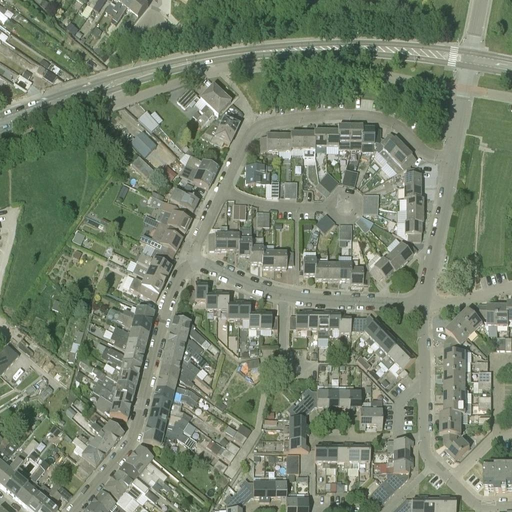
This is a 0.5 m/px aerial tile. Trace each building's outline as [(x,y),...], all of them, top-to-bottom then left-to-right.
[(89,9),(93,11),(94,12),(101,0),(93,0),(91,4),(92,4),(89,9)] [(111,4),(113,1),(113,0),(101,0),(94,12),(95,12),(98,14),(107,1),(111,4)] [(111,4),(105,14),(114,20),(126,0),(113,0),(113,1),(118,4),(116,7),(111,4)] [(127,12),(130,14),(139,0),(138,0),(126,0),(114,20),(111,25),(116,28),(127,12)] [(133,17),(122,32),(126,35),(148,8),(139,0),(130,14),(133,17)] [(255,0),(254,0),(245,0),(243,4),(250,9),(255,0)] [(96,29),(91,36),(97,40),(102,34),(96,29)] [(64,40),(70,45),(74,41),(68,36),(64,40)] [(97,48),(94,52),(99,56),(102,52),(97,48)] [(49,66),(42,61),(39,65),(46,70),(49,66)] [(40,68),(36,73),(42,76),(45,71),(40,68)] [(31,76),(25,72),(22,78),(28,82),(31,76)] [(46,72),(42,77),(48,82),(52,77),(46,72)] [(199,113),(202,116),(221,97),(212,88),(200,102),(205,107),(199,113)] [(197,98),(189,91),(177,104),(184,111),(197,98)] [(213,115),(217,119),(230,105),(221,97),(202,116),(199,119),(205,125),(212,117),(213,115)] [(154,114),(150,118),(158,127),(163,123),(154,114)] [(158,127),(150,118),(147,115),(137,123),(145,130),(150,135),(158,128),(158,127)] [(218,131),(234,137),(238,127),(232,124),(233,121),(223,117),(217,123),(216,123),(212,127),(218,131)] [(221,150),(224,145),(229,147),(234,137),(218,131),(212,127),(200,140),(221,150)] [(118,134),(124,141),(131,134),(125,128),(118,134)] [(338,133),(337,145),(338,145),(349,145),(349,129),(337,129),(337,133),(338,133)] [(349,145),(359,145),(361,145),(361,131),(362,131),(362,129),(349,129),(349,145)] [(380,146),(383,142),(380,141),(380,132),(374,132),(374,131),(362,131),(361,131),(361,145),(359,145),(361,145),(361,154),(373,155),(373,154),(376,154),(380,146),(380,147),(380,146)] [(315,150),(325,150),(325,133),(313,133),(313,136),(314,136),(313,150),(314,152),(313,160),(314,161),(315,161),(315,150)] [(325,133),(325,150),(338,150),(338,145),(337,145),(338,133),(337,133),(325,133)] [(142,134),(130,146),(143,160),(156,148),(142,134)] [(291,152),(302,152),(302,136),(290,136),(290,138),(291,152)] [(302,161),(314,161),(313,160),(314,152),(313,150),(314,136),(313,136),(302,136),(302,152),(302,161)] [(386,166),(402,149),(390,136),(383,142),(380,146),(380,147),(384,150),(378,156),(387,165),(386,166)] [(260,154),(278,154),(278,138),(266,138),(266,141),(260,141),(260,154)] [(291,154),(291,152),(290,138),(278,138),(278,154),(291,154)] [(397,177),(406,172),(406,171),(411,172),(409,168),(415,162),(402,149),(386,166),(397,177)] [(197,175),(213,182),(217,172),(211,169),(202,164),(191,159),(190,158),(185,169),(197,175)] [(153,173),(138,159),(132,167),(135,170),(140,175),(146,180),(153,173)] [(211,169),(217,172),(221,163),(216,160),(211,169)] [(165,178),(171,172),(167,168),(161,174),(165,178)] [(245,187),(266,187),(266,169),(245,168),(245,187)] [(185,169),(180,179),(208,192),(213,182),(197,175),(185,169)] [(403,178),(403,190),(420,191),(420,178),(419,178),(419,172),(411,172),(406,171),(406,172),(406,178),(403,178)] [(342,187),(348,189),(352,174),(345,172),(342,187)] [(352,174),(348,189),(354,190),(357,176),(352,174)] [(322,182),(333,191),(338,186),(327,176),(322,182)] [(329,196),(333,191),(322,182),(318,186),(329,196)] [(192,189),(186,186),(183,191),(190,194),(192,189)] [(325,200),(329,196),(318,186),(314,191),(317,193),(321,197),(325,200)] [(420,203),(420,202),(420,191),(403,190),(403,203),(405,203),(405,202),(420,203)] [(167,206),(180,212),(183,214),(183,213),(182,212),(184,210),(193,214),(198,204),(193,201),(193,200),(192,199),(191,201),(184,197),(173,192),(171,198),(167,206)] [(149,198),(159,202),(162,204),(164,199),(151,193),(149,198)] [(405,214),(422,214),(422,202),(420,202),(420,203),(405,202),(405,203),(405,214)] [(164,227),(183,236),(184,237),(190,224),(177,218),(180,212),(167,206),(163,204),(159,212),(160,212),(155,223),(159,225),(164,227)] [(405,225),(405,226),(420,226),(422,226),(422,214),(405,214),(405,225)] [(315,228),(319,232),(329,222),(325,218),(315,228)] [(364,237),(369,233),(360,221),(355,225),(364,237)] [(329,222),(319,232),(324,237),(334,226),(329,222)] [(155,252),(160,254),(162,249),(175,256),(181,242),(180,242),(183,236),(164,227),(159,225),(151,242),(142,238),(139,245),(155,252)] [(406,245),(407,245),(410,248),(412,244),(420,244),(420,226),(405,226),(405,225),(404,225),(404,238),(407,238),(407,244),(406,245)] [(208,237),(208,254),(226,254),(226,237),(227,237),(227,230),(219,230),(219,237),(208,237)] [(238,259),(250,259),(250,251),(251,251),(251,242),(251,240),(251,233),(239,233),(239,237),(238,237),(238,242),(238,254),(238,259)] [(226,237),(226,254),(238,254),(238,242),(238,237),(227,237),(226,237)] [(250,259),(250,267),(261,267),(262,267),(262,255),(263,255),(263,240),(251,240),(251,242),(251,251),(250,251),(250,259)] [(391,255),(403,267),(416,254),(410,248),(407,245),(406,245),(403,248),(400,246),(391,255)] [(141,257),(137,266),(167,280),(171,271),(168,269),(172,260),(159,254),(160,254),(155,252),(151,261),(141,257)] [(76,253),(73,259),(78,262),(81,255),(76,253)] [(261,267),(261,272),(274,272),(274,255),(263,255),(262,255),(262,267),(261,267)] [(274,255),(274,272),(286,272),(286,269),(292,269),(292,255),(274,255)] [(393,273),(393,274),(394,276),(403,267),(391,255),(384,262),(382,261),(381,261),(384,264),(383,264),(393,273)] [(368,275),(369,280),(372,278),(378,284),(382,280),(384,282),(393,274),(393,273),(383,264),(384,264),(381,261),(369,274),(366,267),(368,275)] [(302,279),(315,279),(315,266),(315,262),(303,262),(303,273),(302,278),(302,279)] [(351,263),(350,267),(350,284),(350,288),(369,288),(369,280),(368,275),(366,267),(362,268),(362,271),(358,271),(358,263),(351,263)] [(315,283),(326,283),(327,266),(315,266),(315,279),(315,283)] [(326,283),(338,284),(338,266),(327,266),(326,283)] [(338,266),(338,284),(350,284),(350,267),(338,266)] [(144,281),(162,290),(167,280),(148,272),(144,281)] [(124,277),(120,285),(127,288),(130,280),(124,277)] [(128,292),(146,301),(155,305),(162,290),(144,281),(142,285),(134,281),(128,292)] [(195,284),(195,293),(195,304),(205,304),(206,304),(206,298),(206,288),(200,288),(200,284),(195,284)] [(45,287),(44,287),(43,286),(42,285),(37,292),(38,292),(41,295),(46,288),(45,287)] [(213,319),(216,319),(217,294),(212,294),(212,298),(206,298),(206,304),(205,304),(205,314),(213,314),(213,319)] [(227,307),(228,307),(228,298),(222,298),(222,294),(217,294),(216,319),(220,319),(220,314),(227,314),(227,313),(227,307)] [(234,329),(238,329),(239,304),(233,304),(233,308),(228,307),(227,307),(227,313),(227,314),(227,323),(234,323),(234,329)] [(249,317),(249,308),(243,308),(243,304),(239,304),(238,329),(242,329),(242,323),(248,323),(249,323),(249,317)] [(483,326),(480,323),(483,321),(478,308),(471,314),(468,311),(460,319),(475,334),(483,326)] [(487,321),(487,330),(497,330),(497,308),(478,308),(483,321),(487,321)] [(497,308),(497,330),(508,330),(508,325),(508,308),(507,308),(497,308)] [(133,322),(151,326),(154,316),(135,311),(134,317),(124,313),(122,318),(133,322)] [(131,333),(148,337),(151,326),(133,322),(122,318),(114,314),(109,312),(105,322),(122,329),(131,333)] [(260,338),(260,333),(259,333),(260,313),(255,313),(255,317),(249,317),(249,323),(248,323),(248,333),(248,338),(256,338),(260,338)] [(259,333),(260,333),(277,333),(277,320),(271,320),(271,317),(265,317),(265,313),(260,313),(259,333)] [(186,336),(188,337),(188,336),(205,352),(210,347),(193,332),(194,329),(191,325),(190,325),(192,319),(185,317),(175,314),(170,332),(186,336)] [(289,333),(306,333),(306,314),(301,314),(301,317),(295,317),(295,320),(289,320),(289,333)] [(310,333),(317,333),(317,318),(311,317),(311,314),(306,314),(306,333),(306,339),(310,339),(310,333)] [(328,341),(328,338),(328,314),(323,314),(323,318),(317,318),(317,333),(317,341),(328,341)] [(338,342),(339,342),(339,318),(333,318),(333,314),(328,314),(328,338),(332,339),(338,339),(338,342)] [(342,337),(350,337),(350,322),(344,321),(344,318),(339,318),(339,342),(342,342),(342,337)] [(350,335),(362,335),(374,323),(369,318),(365,322),(350,322),(350,337),(350,335)] [(468,341),(475,334),(460,319),(453,326),(468,341)] [(364,344),(367,347),(385,329),(381,326),(379,329),(374,323),(362,335),(363,335),(368,340),(364,344)] [(460,348),(468,341),(453,326),(445,333),(451,339),(444,345),(457,351),(457,350),(460,348)] [(128,344),(145,348),(148,337),(131,333),(122,329),(120,333),(110,328),(107,333),(112,336),(112,337),(128,344)] [(373,356),(374,355),(390,340),(386,336),(388,333),(385,329),(367,347),(370,349),(368,351),(373,356)] [(168,341),(184,345),(198,357),(203,352),(191,342),(190,343),(187,340),(188,337),(186,336),(170,332),(168,341)] [(70,354),(68,364),(74,365),(76,356),(77,356),(83,335),(76,333),(75,338),(77,338),(75,345),(73,345),(70,354)] [(497,353),(505,353),(505,341),(508,341),(508,336),(503,336),(503,339),(501,339),(501,340),(497,340),(497,353)] [(34,337),(31,340),(37,345),(40,342),(34,337)] [(126,354),(143,358),(145,348),(128,344),(112,337),(110,342),(115,344),(113,348),(118,351),(126,354)] [(380,360),(382,362),(400,345),(396,341),(394,344),(390,340),(374,355),(379,360),(380,360)] [(191,358),(198,364),(202,360),(198,357),(184,345),(168,341),(166,351),(182,355),(189,361),(191,358)] [(33,355),(20,344),(16,349),(30,359),(33,355)] [(123,365),(140,369),(143,358),(126,354),(118,351),(125,354),(123,358),(98,345),(95,351),(110,358),(123,365)] [(387,372),(393,366),(405,355),(401,351),(403,348),(400,345),(382,362),(380,364),(387,372)] [(466,354),(468,354),(468,352),(461,352),(457,350),(457,351),(444,345),(444,365),(466,365),(466,354)] [(484,345),(479,349),(488,358),(492,353),(484,345)] [(0,353),(0,360),(7,367),(17,357),(6,348),(0,353)] [(189,361),(182,355),(166,351),(163,360),(180,364),(186,370),(196,378),(200,373),(190,365),(191,363),(189,361)] [(398,378),(403,372),(415,360),(412,357),(409,359),(405,355),(393,366),(399,371),(395,375),(398,378)] [(88,369),(88,361),(81,358),(80,363),(84,367),(88,369)] [(123,365),(110,358),(107,363),(107,364),(112,366),(110,370),(114,372),(120,375),(138,380),(140,369),(123,365)] [(356,363),(361,368),(365,363),(360,358),(356,363)] [(191,384),(196,378),(186,370),(180,364),(163,360),(161,370),(178,374),(179,374),(191,384)] [(246,364),(247,372),(259,370),(258,362),(246,364)] [(365,363),(361,368),(366,373),(370,369),(365,363)] [(444,375),(466,375),(466,365),(444,365),(444,375)] [(100,377),(90,370),(88,373),(91,376),(95,379),(94,381),(98,383),(96,386),(97,387),(114,397),(115,397),(132,401),(135,391),(118,387),(105,380),(100,377)] [(191,384),(179,374),(178,374),(161,370),(158,381),(176,386),(178,381),(185,387),(190,389),(193,386),(191,384)] [(120,375),(114,372),(111,377),(102,372),(100,376),(100,377),(105,380),(118,387),(135,391),(138,380),(120,375)] [(403,372),(398,378),(401,382),(407,376),(403,372)] [(77,374),(75,383),(79,385),(83,377),(77,374)] [(473,386),(491,385),(491,374),(478,374),(478,385),(473,385),(473,386)] [(444,375),(444,386),(465,386),(471,386),(471,375),(466,375),(444,375)] [(187,400),(196,406),(200,400),(190,393),(175,390),(176,386),(158,381),(155,392),(179,397),(187,400)] [(322,414),(327,414),(328,389),(327,389),(327,383),(323,383),(323,389),(324,389),(324,394),(316,394),(316,395),(314,395),(314,410),(322,410),(322,414)] [(483,396),(483,392),(491,392),(491,385),(473,386),(473,396),(483,396)] [(444,396),(465,396),(465,386),(444,386),(444,396)] [(45,387),(35,397),(42,403),(51,393),(45,387)] [(115,397),(114,397),(97,387),(92,394),(100,399),(112,407),(130,412),(132,401),(115,397)] [(31,388),(25,392),(29,397),(34,392),(31,388)] [(332,410),(338,410),(338,394),(338,389),(328,389),(327,414),(332,414),(332,410)] [(344,414),(349,414),(349,389),(345,389),(345,394),(338,394),(338,410),(344,410),(344,414)] [(360,407),(360,395),(360,394),(353,394),(353,389),(349,389),(349,414),(354,414),(354,410),(359,411),(360,410),(360,407)] [(309,415),(314,410),(314,395),(311,395),(308,391),(302,398),(302,399),(299,403),(300,404),(299,405),(309,415)] [(185,405),(192,411),(196,406),(187,400),(179,397),(155,392),(153,403),(171,407),(171,406),(172,402),(185,405)] [(444,406),(466,406),(465,396),(444,396),(444,406)] [(109,417),(108,418),(127,423),(130,412),(112,407),(100,399),(93,409),(103,416),(105,414),(109,417)] [(214,408),(222,414),(226,408),(218,402),(214,408)] [(171,406),(171,407),(153,403),(150,413),(182,421),(188,426),(191,420),(183,415),(180,414),(181,409),(171,406)] [(289,419),(304,420),(309,415),(299,405),(295,409),(293,407),(286,414),(289,417),(289,419)] [(444,416),(467,416),(471,416),(471,406),(466,406),(444,406),(444,416)] [(364,428),(370,428),(370,412),(363,412),(363,407),(360,407),(360,410),(359,411),(359,432),(364,432),(364,428)] [(370,412),(370,428),(376,429),(376,432),(381,432),(382,407),(378,407),(378,412),(370,412)] [(76,415),(69,409),(64,415),(72,421),(76,415)] [(185,430),(188,426),(182,421),(150,413),(147,423),(179,432),(179,431),(176,430),(177,427),(180,427),(185,430)] [(440,427),(461,427),(468,427),(467,416),(444,416),(440,416),(440,427)] [(100,432),(116,445),(123,437),(109,425),(105,428),(94,419),(90,423),(92,425),(100,432)] [(283,433),(308,433),(308,428),(304,428),(304,420),(289,419),(289,421),(288,421),(288,429),(283,429),(283,433)] [(97,438),(95,441),(94,442),(95,442),(109,454),(116,445),(100,432),(92,425),(90,423),(88,426),(92,429),(90,431),(97,438)] [(178,436),(179,432),(147,423),(145,434),(163,439),(169,440),(177,442),(180,445),(190,452),(192,450),(186,445),(189,441),(178,436)] [(236,434),(246,440),(251,433),(241,427),(236,434)] [(443,446),(458,440),(458,437),(461,437),(461,427),(440,427),(440,437),(443,437),(443,446)] [(62,434),(54,428),(49,434),(56,440),(62,434)] [(242,447),(246,440),(236,434),(228,428),(224,434),(233,439),(232,440),(242,447)] [(288,444),(304,444),(304,438),(308,438),(308,433),(283,433),(283,436),(288,436),(288,444)] [(177,442),(180,445),(177,442),(169,440),(163,439),(145,434),(142,445),(168,451),(169,446),(175,447),(176,442),(177,442)] [(77,440),(81,443),(103,461),(109,454),(95,442),(94,442),(95,441),(91,438),(87,443),(83,439),(80,437),(77,440)] [(78,468),(89,477),(95,471),(103,461),(81,443),(77,440),(77,441),(76,440),(72,444),(77,448),(73,453),(81,459),(75,466),(78,468)] [(219,445),(224,449),(228,444),(223,440),(219,445)] [(458,440),(443,446),(450,453),(447,456),(454,464),(470,449),(462,441),(460,443),(458,441),(458,440)] [(12,466),(8,463),(4,468),(5,469),(0,474),(0,489),(2,491),(19,471),(18,471),(39,446),(32,441),(12,466)] [(0,455),(0,474),(5,469),(4,468),(8,463),(17,451),(19,449),(12,443),(11,442),(0,455)] [(230,465),(235,458),(225,451),(222,449),(222,450),(214,444),(209,450),(217,456),(230,465)] [(225,451),(235,458),(239,451),(230,444),(225,451)] [(283,450),(283,455),(308,455),(308,450),(304,450),(304,444),(288,444),(288,451),(283,450)] [(392,455),(408,455),(408,449),(412,449),(412,444),(387,444),(387,455),(392,455)] [(322,471),(326,471),(326,446),(321,446),(321,450),(314,450),(314,465),(322,465),(322,471)] [(336,471),(336,466),(336,450),(331,450),(331,446),(326,446),(326,471),(336,471)] [(343,471),(347,471),(347,446),(342,446),(342,450),(336,450),(336,466),(343,466),(343,471)] [(358,471),(358,466),(358,450),(352,450),(352,446),(347,446),(347,471),(358,471)] [(365,471),(369,471),(369,446),(364,446),(364,450),(358,450),(358,466),(365,466),(365,471)] [(150,465),(153,462),(139,450),(131,459),(163,485),(167,480),(150,465)] [(387,465),(412,466),(412,461),(408,461),(408,455),(392,455),(392,462),(387,462),(387,465)] [(171,492),(166,488),(163,485),(131,459),(124,467),(139,480),(139,479),(152,490),(156,485),(169,495),(171,492)] [(223,476),(227,469),(218,462),(213,469),(223,476)] [(386,476),(408,477),(408,471),(412,471),(412,466),(387,465),(387,469),(386,469),(386,476)] [(136,483),(139,480),(124,467),(117,476),(141,496),(142,496),(154,505),(158,501),(136,483)] [(30,481),(14,501),(25,510),(41,490),(34,485),(45,473),(39,468),(29,480),(30,481)] [(78,468),(72,474),(84,484),(89,477),(78,468)] [(2,491),(14,501),(30,481),(29,480),(19,471),(2,491)] [(511,471),(484,471),(484,491),(494,491),(494,495),(507,495),(507,491),(511,491),(511,471)] [(135,504),(141,496),(117,476),(110,484),(131,503),(132,501),(135,504)] [(382,485),(393,496),(408,481),(408,477),(386,476),(386,481),(382,485)] [(259,505),(264,505),(264,480),(260,480),(260,485),(253,485),(250,485),(250,501),(259,501),(259,505)] [(269,501),(274,501),(274,485),(268,485),(268,480),(264,480),(264,505),(269,505),(269,501)] [(286,497),(286,480),(282,480),(282,485),(274,485),(274,501),(280,501),(280,505),(285,505),(286,505),(286,497)] [(236,496),(246,506),(250,501),(250,485),(248,485),(245,482),(238,489),(240,491),(236,496)] [(124,511),(131,503),(110,484),(103,493),(111,499),(117,504),(115,507),(121,511),(124,511)] [(356,485),(350,488),(353,493),(359,489),(356,485)] [(393,496),(382,485),(367,500),(378,511),(393,496)] [(25,510),(27,511),(42,511),(61,489),(58,491),(56,490),(55,492),(52,490),(47,496),(41,490),(25,510)] [(61,489),(42,511),(55,511),(50,507),(54,503),(56,505),(61,499),(67,504),(72,498),(61,489)] [(226,511),(241,511),(246,506),(236,496),(233,493),(229,498),(222,504),(226,507),(226,511)] [(121,511),(115,507),(115,508),(108,502),(100,496),(92,505),(99,511),(121,511)] [(296,511),(296,502),(290,502),(290,497),(286,497),(286,505),(285,505),(285,511),(296,511)] [(296,502),(296,511),(307,511),(308,497),(304,497),(304,502),(296,502)] [(422,511),(422,499),(417,499),(417,503),(411,503),(410,511),(422,511)] [(432,511),(433,503),(427,503),(427,499),(422,499),(422,511),(432,511)] [(443,511),(444,499),(439,499),(439,503),(433,503),(432,511),(443,511)] [(454,511),(455,503),(449,503),(449,499),(444,499),(443,511),(454,511)] [(410,511),(411,503),(404,503),(394,511),(410,511)]
